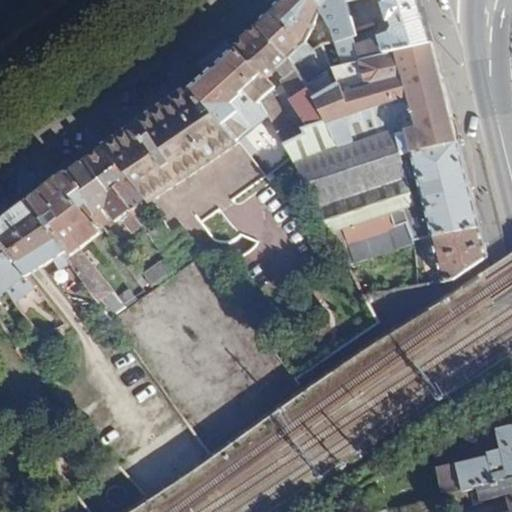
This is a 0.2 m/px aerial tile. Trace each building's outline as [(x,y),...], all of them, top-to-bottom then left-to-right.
[(321,13),(308,0),(283,0),(255,27),(287,59),(303,83),(323,69),(321,62),(327,59),(322,47),(313,51),(305,47),(319,15),(321,13)] [(308,0),(321,13),(319,15),(331,32),(334,45),(357,37),(349,8),(346,0),(308,0)] [(346,0),(349,8),(368,1),(368,0),(346,0)] [(359,63),(431,42),(417,0),(368,0),(368,1),(369,0),(382,0),(383,0),(386,8),(382,9),(388,24),(392,22),(396,34),(360,47),(355,48),(359,63)] [(287,59),(255,27),(235,47),(266,83),(277,72),(283,81),(282,83),(294,100),(308,90),(303,83),(287,59)] [(402,90),(440,75),(431,42),(359,63),(332,71),(338,87),(335,89),(317,103),(330,123),(406,98),(402,90)] [(266,83),(235,47),(231,49),(228,44),(200,64),(202,67),(207,74),(190,86),(211,110),(223,101),(245,136),(267,116),(267,114),(261,104),(273,91),(266,83)] [(413,154),(459,142),(440,75),(402,90),(406,98),(330,123),(310,134),(286,149),(332,233),(390,215),(396,227),(407,223),(414,240),(430,235),(433,234),(426,206),(417,208),(403,157),(413,154)] [(328,79),(310,92),(317,103),(335,89),(328,79)] [(239,142),(211,110),(190,86),(189,84),(103,148),(153,208),(239,142)] [(309,132),(310,134),(330,123),(317,103),(310,92),(308,90),(294,100),(291,102),(311,130),(309,132)] [(267,114),(267,116),(286,149),(310,134),(309,132),(303,123),(293,130),(276,106),(267,114)] [(433,234),(480,230),(459,142),(413,154),(426,206),(433,234)] [(139,219),(153,208),(103,148),(85,161),(132,212),(139,219)] [(117,224),(132,212),(85,161),(58,181),(101,232),(112,225),(103,212),(107,209),(117,224)] [(78,250),(101,232),(58,181),(57,180),(30,201),(71,256),(68,259),(71,262),(137,357),(160,340),(151,328),(154,326),(134,297),(120,308),(78,250)] [(271,245),(279,264),(305,254),(279,186),(234,203),(253,252),(271,245)] [(71,256),(30,201),(29,200),(0,221),(0,242),(37,288),(42,284),(35,275),(54,261),(61,270),(71,262),(68,259),(71,256)] [(390,215),(332,233),(337,244),(347,241),(350,246),(392,232),(400,249),(415,242),(414,240),(407,223),(396,227),(390,215)] [(430,235),(441,282),(451,282),(486,257),(480,230),(433,234),(430,235)] [(37,288),(0,242),(0,276),(3,281),(8,288),(19,280),(29,294),(37,288)] [(202,250),(146,289),(169,321),(201,299),(234,345),(258,326),(202,250)] [(33,339),(18,341),(58,391),(68,383),(33,339)] [(511,478),(511,426),(497,430),(503,452),(488,456),(488,458),(438,471),(445,497),(479,487),(511,478)] [(511,511),(511,478),(479,487),(483,503),(509,496),(511,506),(511,511),(508,511),(511,511)] [(359,500),(365,511),(381,511),(383,511),(391,510),(378,489),(359,500)]
